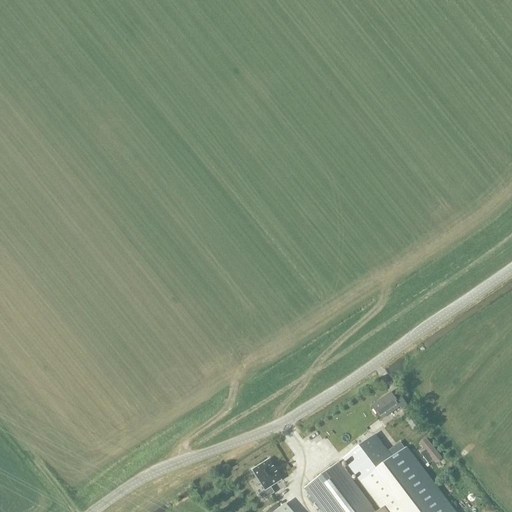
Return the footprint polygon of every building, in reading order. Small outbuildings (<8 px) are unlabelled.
[(372,407),(381,420),(400,407),(402,410),(407,406),(399,394),(394,398),(391,394),(372,407)] [(382,509),(384,511),(453,511),(405,448),(392,459),(374,436),(344,459),(382,509)] [(433,460),(437,464),(443,458),(427,438),(420,443),(425,450),(421,453),(429,463),(433,460)] [(274,493),(271,487),(280,481),(280,482),(281,481),(280,480),(276,473),(276,472),(274,469),(273,468),(268,461),(269,461),(268,460),(267,461),(253,470),(252,470),(252,471),(253,471),(265,490),(258,494),(262,501),(274,493)] [(323,511),(374,511),(337,463),(305,488),(323,511)]
